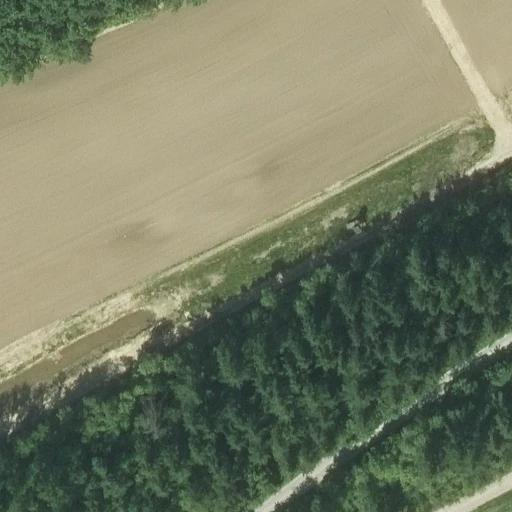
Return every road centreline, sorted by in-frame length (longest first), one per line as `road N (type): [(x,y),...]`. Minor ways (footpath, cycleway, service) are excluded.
road 1 (track): [(511,163),(0,429)]
road 2 (track): [(256,511),(511,347)]
road 3 (track): [(427,0),(493,129),(511,145)]
road 4 (track): [(0,57),(137,0)]
